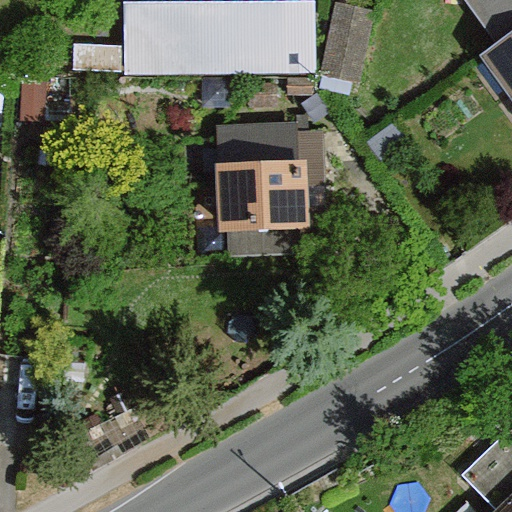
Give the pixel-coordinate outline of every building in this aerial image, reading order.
[(361,0),(348,0),(330,66),(367,76),(386,7),(361,0)] [(311,9),(134,9),(132,70),(310,70),(311,9)] [(511,37),(483,59),(511,97),(511,37)] [(335,120),(315,83),(293,95),(315,132),(335,120)] [(412,140),(398,123),(374,142),(387,159),(412,140)] [(262,136),(264,172),(301,171),(299,135),(262,136)] [(264,172),(227,173),(229,226),(233,226),(299,225),(303,225),(301,171),(264,172)] [(299,225),(233,226),(234,255),(300,254),(299,225)] [(497,511),(506,511),(511,506),(511,439),(510,437),(465,480),(497,511)]
